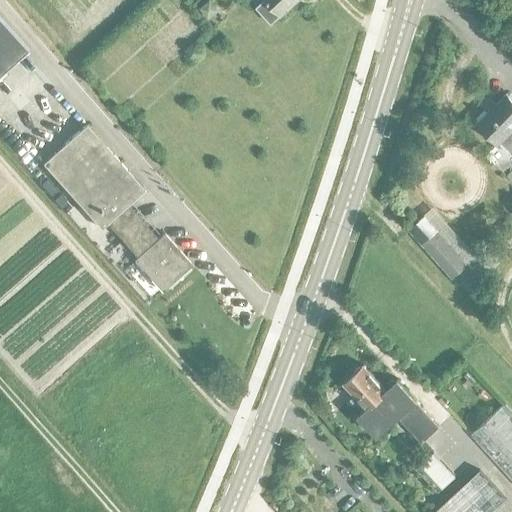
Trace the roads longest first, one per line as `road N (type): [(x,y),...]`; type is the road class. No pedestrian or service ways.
road 1 (tertiary): [(232,511),(351,190),(409,0)]
road 2 (track): [(114,511),(0,382)]
